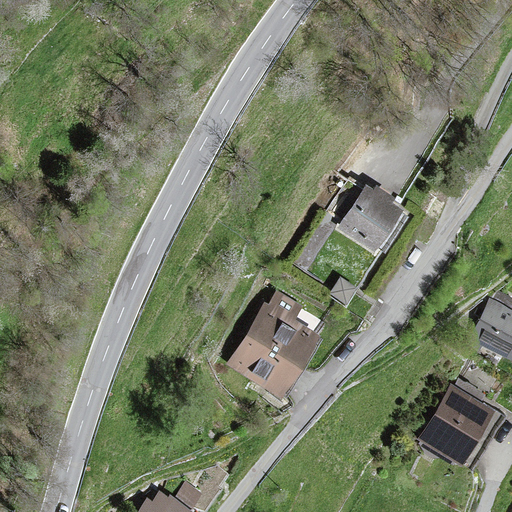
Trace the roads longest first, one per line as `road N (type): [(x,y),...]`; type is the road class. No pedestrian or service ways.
road 1 (tertiary): [(55,511),(120,314),(151,247),(227,103),(298,0)]
road 2 (unclassified): [(446,238),(226,511)]
road 3 (residential): [(507,0),(377,165)]
road 4 (residential): [(446,238),(473,141),(511,61)]
road 5 (unclassified): [(511,136),(446,238)]
